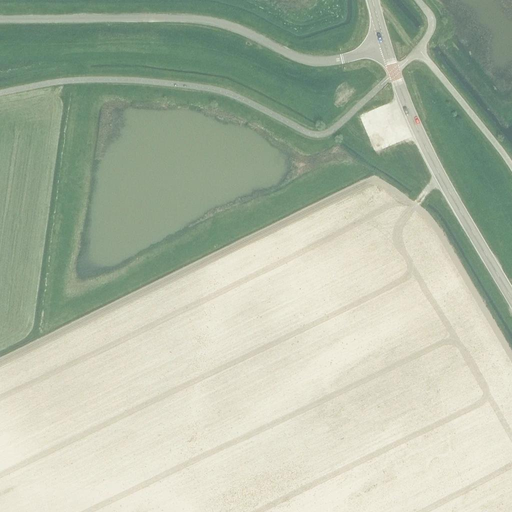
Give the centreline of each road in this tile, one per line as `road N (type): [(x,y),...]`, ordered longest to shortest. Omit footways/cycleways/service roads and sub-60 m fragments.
road 1 (unclassified): [(0,19),(210,21),(316,62),(384,44)]
road 2 (tertiary): [(511,296),(426,149),(384,44)]
